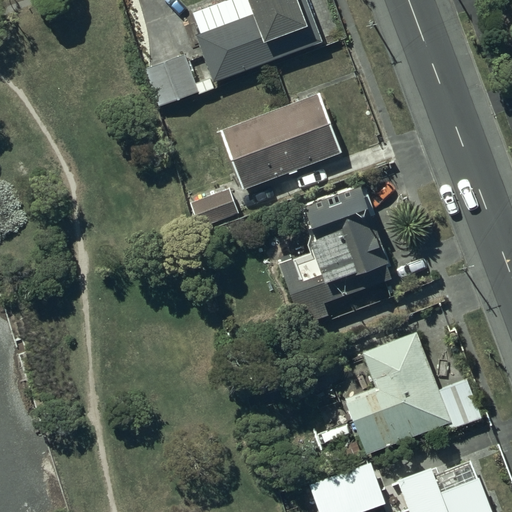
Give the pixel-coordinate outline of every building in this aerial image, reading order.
[(226,0),(192,12),(193,13),(199,32),(194,34),(212,83),(322,41),(304,0),(226,0)] [(183,54),(144,67),(157,106),(197,92),(183,54)] [(239,188),(286,171),(287,174),(295,171),(294,168),(340,151),(319,93),(217,130),(239,188)] [(357,184),(302,206),(314,237),(306,240),(310,250),(277,262),(300,323),(326,313),(322,300),(388,276),(382,262),(385,261),(357,184)] [(227,187),(188,201),(197,226),(236,212),(227,187)] [(360,351),(362,354),(374,388),(341,400),(354,431),(364,452),(364,453),(445,422),(448,429),(480,417),(465,379),(437,390),(415,331),(360,351)] [(368,463),(308,484),(318,511),(357,511),(382,503),(368,463)] [(395,479),(405,508),(393,511),(488,511),(477,477),(437,491),(429,468),(395,479)]
